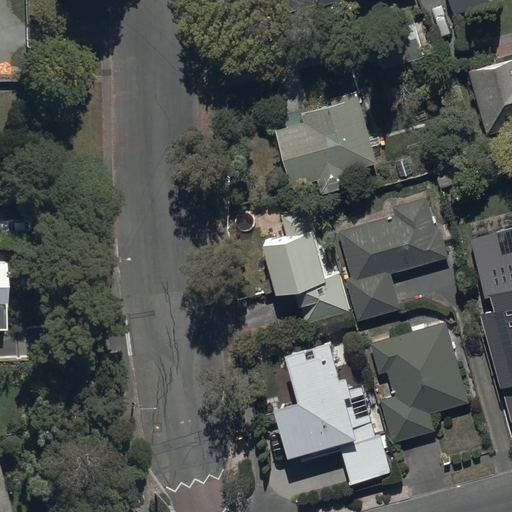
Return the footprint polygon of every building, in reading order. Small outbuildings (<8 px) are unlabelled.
[(511,59),(471,71),(488,137),(511,130),(511,59)] [(351,189),(346,175),(379,165),(357,93),(332,100),(333,104),(303,114),(305,123),(277,131),(294,187),(319,179),(324,197),(351,189)] [(511,167),(503,169),(510,198),(511,197),(511,167)] [(467,194),(454,197),(472,261),(510,251),(493,190),(468,197),(467,194)] [(402,311),(392,274),(449,258),(441,230),(438,231),(429,198),(393,208),(395,216),(339,232),(352,278),(346,280),(359,323),(402,311)] [(297,293),(306,325),(351,312),(340,274),(328,278),(308,208),(282,215),(289,241),(266,247),(280,298),(297,293)] [(7,262),(0,262),(0,330),(9,330),(7,262)] [(511,391),(511,274),(506,276),(503,262),(478,269),(481,282),(474,284),(503,394),(511,391)] [(395,397),(381,401),(395,446),(437,433),(431,415),(470,402),(445,323),(372,346),(381,373),(387,371),(395,397)] [(277,410),(291,460),(302,457),(304,463),(343,452),(352,485),(392,475),(385,449),(390,448),(385,433),(375,436),(362,387),(352,390),(350,380),(342,382),(332,345),(315,349),(318,358),(310,361),(307,352),(290,357),(303,403),(277,410)] [(11,511),(0,472),(0,511),(11,511)]
